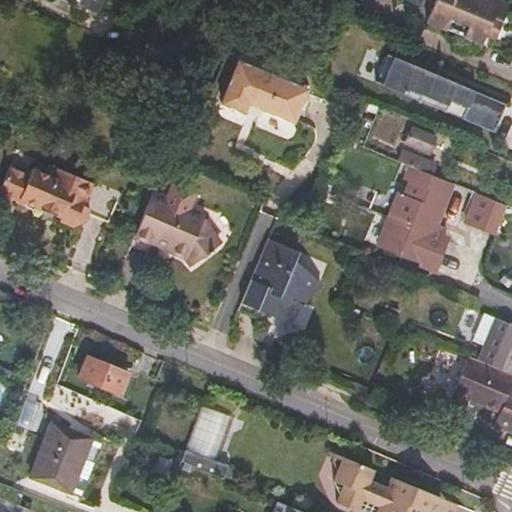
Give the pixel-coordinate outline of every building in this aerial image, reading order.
[(104,0),(70,0),(99,12),(104,0)] [(479,24),(489,28),(494,17),(502,20),(509,4),(500,0),(435,0),(433,4),(479,24)] [(427,20),(473,40),(479,24),(433,4),(427,20)] [(482,44),(489,28),(479,24),(473,40),(482,44)] [(108,46),(95,40),(87,56),(101,62),(108,46)] [(463,120),(495,133),(507,105),(444,79),(442,84),(436,81),(438,76),(388,56),(377,84),(426,104),(428,99),(448,107),(452,96),(470,104),(463,120)] [(294,116),(301,119),(312,93),(242,63),(230,90),(294,116)] [(164,89),(176,94),(185,73),(173,68),(164,89)] [(162,94),(174,99),(176,94),(164,89),(162,94)] [(298,126),(301,119),(294,116),(230,90),(224,104),(246,114),(247,111),(249,106),(264,113),(291,124),(298,126)] [(165,101),(157,98),(150,114),(157,117),(165,101)] [(262,117),(264,113),(249,106),(247,111),(262,117)] [(434,139),(414,130),(408,143),(429,152),(434,139)] [(411,166),(426,172),(431,161),(415,155),(411,166)] [(113,224),(120,209),(58,182),(35,173),(33,179),(12,172),(0,198),(23,207),(24,204),(28,205),(32,211),(38,213),(42,211),(66,221),(65,225),(77,230),(87,226),(91,215),(113,224)] [(58,182),(120,209),(126,195),(98,183),(97,186),(63,172),(58,182)] [(386,225),(445,250),(449,242),(443,240),(446,231),(438,227),(450,196),(407,178),(386,225)] [(191,209),(198,193),(176,184),(169,200),(191,209)] [(156,194),(145,219),(150,221),(158,200),(159,196),(156,194)] [(158,200),(205,221),(205,215),(191,209),(169,200),(159,196),(158,200)] [(469,225),(494,236),(505,209),(479,198),(469,225)] [(150,221),(218,250),(221,248),(205,221),(158,200),(150,221)] [(256,218),(266,222),(267,217),(258,212),(256,218)] [(191,265),(218,250),(150,221),(145,219),(137,237),(152,244),(188,258),(191,265)] [(438,269),(445,250),(386,225),(378,244),(438,269)] [(268,235),(263,246),(277,252),(282,240),(268,235)] [(299,247),(282,240),(277,252),(294,259),(299,247)] [(263,246),(256,266),(269,271),(277,252),(263,246)] [(294,259),(321,271),(326,258),(299,247),(294,259)] [(269,271),(309,288),(318,277),(321,271),(294,259),(277,252),(269,271)] [(256,266),(244,294),(274,307),(277,300),(280,294),(288,298),(290,292),(302,297),(309,288),(269,271),(256,266)] [(280,294),(277,300),(285,304),(288,298),(280,294)] [(480,360),(511,373),(511,325),(498,319),(480,360)] [(511,373),(480,360),(472,357),(456,393),(503,413),(498,425),(511,430),(511,373)] [(130,374),(87,358),(79,380),(123,396),(130,374)] [(199,404),(187,399),(182,409),(196,415),(199,404)] [(209,409),(207,408),(188,452),(191,453),(214,462),(231,419),(209,409)] [(93,440),(53,424),(33,477),(73,492),(93,440)] [(343,456),(330,451),(337,470),(343,456)] [(184,463),(226,481),(231,468),(214,462),(188,452),(184,463)] [(173,461),(162,456),(156,472),(167,477),(173,461)] [(422,511),(432,511),(436,505),(439,497),(391,477),(386,489),(368,481),(373,470),(373,469),(343,456),(337,470),(333,480),(340,494),(337,502),(358,511),(359,509),(365,511),(420,511),(421,511),(422,511)] [(453,511),(456,504),(439,497),(436,505),(453,511)]
